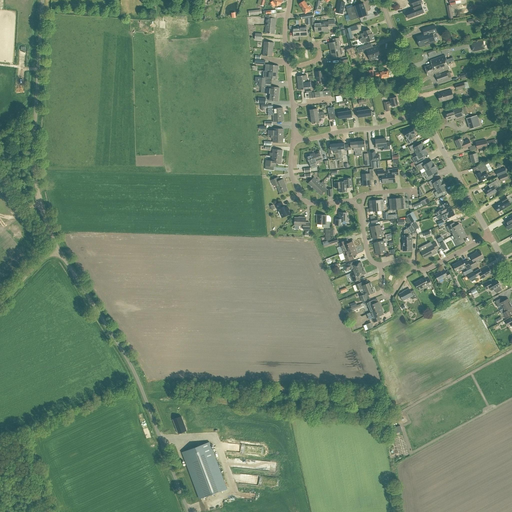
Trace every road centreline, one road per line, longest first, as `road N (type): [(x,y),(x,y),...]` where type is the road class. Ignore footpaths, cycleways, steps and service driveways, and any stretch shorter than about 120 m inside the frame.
road 1 (track): [(511,346),(381,415),(285,392),(257,403),(142,394)]
road 2 (unclassified): [(188,511),(130,364),(57,249)]
road 3 (unclassified): [(57,249),(33,161),(42,0)]
road 4 (tertiary): [(489,235),(421,108)]
road 5 (residential): [(421,108),(379,127),(294,138)]
